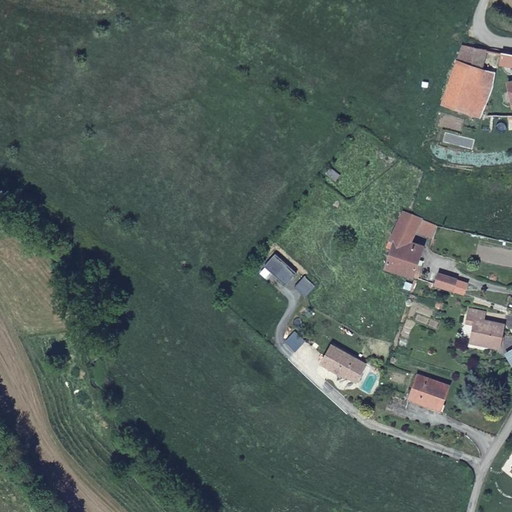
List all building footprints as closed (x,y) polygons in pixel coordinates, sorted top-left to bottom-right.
[(486,49),(462,45),(457,60),(480,69),(486,49)] [(511,54),(501,53),(503,66),(511,69),(511,54)] [(482,109),(489,87),(476,83),(480,69),(457,60),(443,103),(479,117),(488,117),(489,112),(482,109)] [(489,87),(493,75),(480,69),(476,83),(489,87)] [(330,167),(326,172),(336,180),(340,175),(330,167)] [(409,251),(414,237),(420,218),(408,212),(404,210),(386,249),(391,253),(383,271),(419,282),(423,271),(417,269),(421,255),(409,251)] [(432,243),(437,225),(420,218),(414,237),(432,243)] [(275,253),(264,266),(286,285),(297,272),(275,253)] [(435,283),(437,274),(431,272),(428,281),(435,283)] [(465,292),(466,284),(437,274),(435,283),(465,292)] [(500,346),(503,324),(482,321),(484,312),(469,310),(466,321),(474,323),(471,337),(489,341),(489,344),(500,346)] [(295,332),(286,342),(295,351),(304,341),(295,332)] [(367,364),(331,342),(320,361),(342,375),(347,368),(360,377),(367,364)] [(360,377),(347,368),(342,375),(356,384),(360,377)] [(443,405),(449,384),(416,375),(409,400),(429,405),(429,402),(443,405)]
